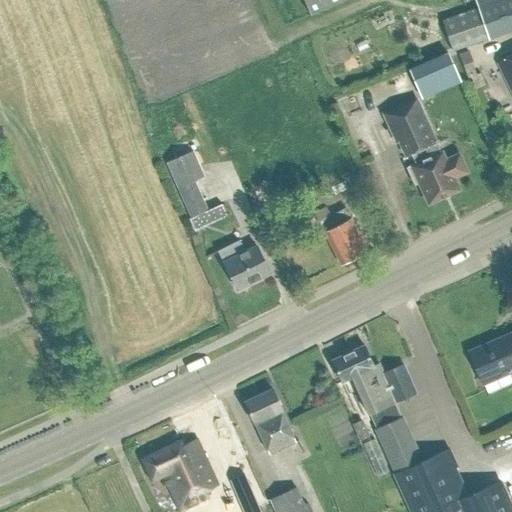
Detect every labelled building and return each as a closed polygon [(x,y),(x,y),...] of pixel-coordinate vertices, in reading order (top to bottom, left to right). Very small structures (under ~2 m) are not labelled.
[(303,0),(310,14),(343,0),(303,0)] [(411,0),(386,10),(390,23),(416,13),(411,0)] [(511,30),(511,0),(472,0),(475,7),(440,19),(451,50),(486,38),(486,39),(511,30)] [(471,61),(472,61),(468,49),(457,53),(467,78),(470,77),(476,75),(471,61)] [(409,69),(422,98),(460,81),(447,52),(409,69)] [(511,53),(496,62),(494,63),(511,99),(511,53)] [(443,157),(417,101),(384,116),(397,144),(401,143),(406,155),(415,151),(420,162),(408,167),(414,182),(418,180),(428,202),(457,189),(453,179),(466,173),(456,151),(443,157)] [(193,150),(170,160),(165,163),(176,188),(194,180),(204,176),(193,150)] [(194,180),(176,188),(189,217),(208,210),(194,180)] [(326,184),(314,190),(297,197),(304,211),(333,198),(326,184)] [(334,224),(329,215),(324,205),(313,211),(340,264),(367,250),(349,216),(334,224)] [(236,289),(270,272),(256,245),(244,251),(238,240),(217,250),(223,261),(222,262),(236,289)] [(511,375),(511,374),(511,331),(467,351),(482,384),(509,372),(511,375)] [(373,365),(363,345),(331,360),(341,381),(351,377),(368,413),(375,428),(374,429),(411,511),(510,511),(498,482),(458,500),(445,471),(456,466),(448,449),(422,461),(402,416),(400,417),(394,402),(415,392),(402,365),(382,373),(377,363),(373,365)] [(271,388),(243,401),(254,423),(269,454),(295,441),(281,410),(271,388)] [(182,445),(180,440),(141,458),(152,479),(159,475),(177,511),(207,497),(204,491),(217,485),(195,438),(182,445)] [(273,511),(307,511),(296,486),(268,499),(273,511)] [(242,511),(260,511),(250,487),(234,493),(242,511)]
